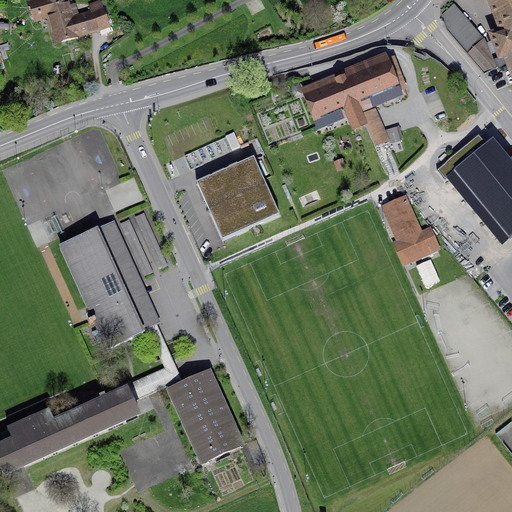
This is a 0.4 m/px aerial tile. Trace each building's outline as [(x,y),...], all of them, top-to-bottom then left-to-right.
[(69,0),(49,0),(28,6),(35,27),(50,23),(57,49),(110,34),(104,14),(76,22),(69,0)] [(511,0),(489,0),(503,34),(492,38),(500,59),(511,54),(511,0)] [(489,49),(453,6),(441,16),(441,19),(446,30),(484,75),(497,69),(494,61),(489,49)] [(511,54),(500,59),(494,61),(497,69),(508,65),(511,75),(511,54)] [(398,92),(405,89),(393,60),(386,63),(386,62),(307,94),(319,124),(347,113),(354,131),(365,126),(374,146),(386,141),(374,113),(366,116),(365,116),(361,118),(357,109),(398,93),(398,92)] [(298,84),(291,86),(295,97),(301,95),(298,84)] [(397,133),(387,136),(389,144),(400,140),(397,133)] [(205,174),(256,155),(257,157),(264,154),(258,139),(240,146),(236,134),(187,153),(193,168),(202,165),(205,174)] [(199,186),(224,242),(281,216),(255,160),(199,186)] [(342,161),(335,163),(338,170),(345,167),(342,161)] [(439,193),(463,231),(485,217),(460,179),(439,193)] [(392,246),(403,269),(441,252),(431,231),(422,235),(406,201),(383,212),(398,243),(392,246)] [(141,215),(137,217),(160,268),(165,266),(141,215)] [(126,222),(122,223),(146,275),(150,273),(126,222)] [(113,224),(61,247),(108,350),(119,344),(118,342),(124,340),(124,342),(143,334),(142,333),(141,333),(141,332),(147,329),(128,288),(139,282),(113,224)] [(417,264),(425,287),(441,281),(432,258),(417,264)] [(128,288),(147,329),(157,325),(158,324),(139,282),(128,288)] [(157,325),(147,329),(165,369),(128,385),(130,390),(134,388),(137,395),(133,397),(135,401),(173,384),(173,383),(179,380),(180,381),(181,380),(157,325)] [(175,388),(168,391),(201,464),(243,445),(210,372),(181,385),(180,381),(179,380),(173,383),(173,384),(175,388)] [(33,432),(0,446),(0,466),(4,476),(5,476),(24,467),(138,416),(131,398),(133,397),(137,395),(134,388),(130,390),(127,391),(127,390),(106,399),(104,394),(99,397),(101,402),(54,423),(49,412),(28,422),(33,432)] [(48,409),(45,402),(8,415),(11,423),(48,409)] [(511,420),(495,433),(511,454),(511,420)] [(255,441),(248,444),(258,469),(265,466),(255,441)]
